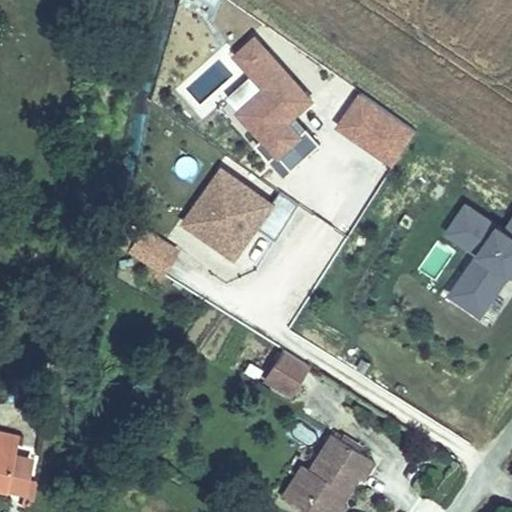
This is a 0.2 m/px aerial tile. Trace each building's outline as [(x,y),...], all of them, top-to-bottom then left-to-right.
[(291,127),(308,112),(252,50),(234,66),(264,99),(237,123),(261,149),(254,156),(267,170),(274,164),(288,180),(316,155),(303,141),(296,147),(283,134),(291,127)] [(413,141),(359,104),(336,138),(392,176),(413,141)] [(303,141),(291,127),(283,134),(296,147),(303,141)] [(276,247),(297,213),(279,200),(271,212),(221,178),(196,214),(218,230),(207,245),(235,264),(256,233),(276,247)] [(185,230),(207,245),(218,230),(196,214),(185,230)] [(511,289),(511,239),(510,242),(472,216),(457,237),(497,264),(464,311),(487,327),(511,289)] [(413,239),(418,230),(409,225),(404,234),(413,239)] [(464,311),(497,264),(457,237),(453,243),(485,265),(457,306),(464,311)] [(176,262),(143,241),(129,262),(163,283),(176,262)] [(306,380),(281,365),(262,394),(287,410),(306,380)] [(0,422),(0,436),(12,440),(16,426),(0,422)] [(0,481),(2,482),(12,440),(0,436),(0,481)] [(315,475),(293,509),(296,511),(341,511),(347,504),(360,483),(369,489),(382,469),(336,441),(315,475)] [(22,453),(10,450),(2,482),(14,485),(12,494),(27,498),(30,467),(20,464),(22,453)] [(282,503),(293,509),(315,475),(305,468),(282,503)]
